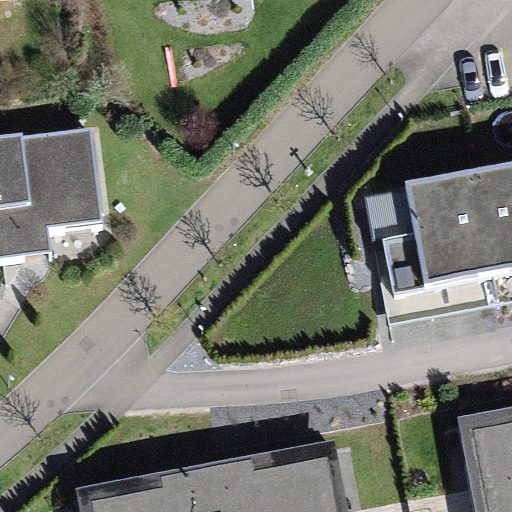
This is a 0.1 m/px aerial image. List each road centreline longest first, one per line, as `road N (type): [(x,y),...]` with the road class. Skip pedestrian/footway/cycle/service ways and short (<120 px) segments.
road 1 (residential): [(41,375),(114,316),(407,0)]
road 2 (residential): [(41,375),(230,389),(511,338)]
